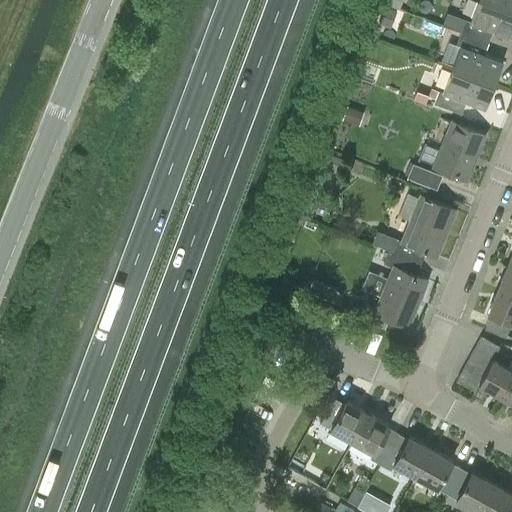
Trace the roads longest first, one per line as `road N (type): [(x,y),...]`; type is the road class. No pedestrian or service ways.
road 1 (motorway): [(91,511),(282,0)]
road 2 (motorway): [(233,0),(42,511)]
road 3 (tertiary): [(0,243),(94,0)]
road 4 (residential): [(422,395),(511,166)]
road 5 (residential): [(261,511),(258,475),(326,353)]
